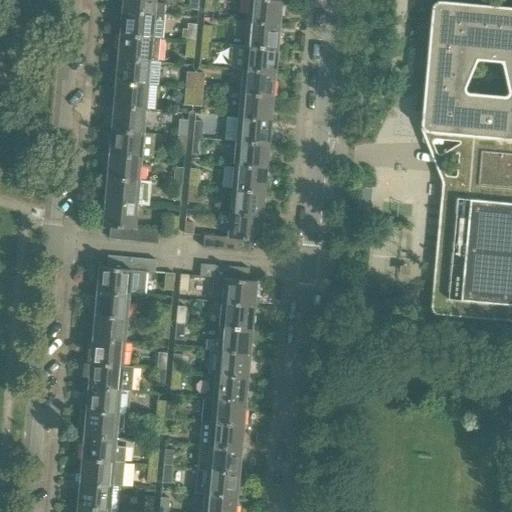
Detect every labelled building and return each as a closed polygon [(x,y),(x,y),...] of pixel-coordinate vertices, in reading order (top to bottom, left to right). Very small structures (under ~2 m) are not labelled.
[(121,2),(121,10),(163,14),(164,5),(154,4),(154,0),(123,0),(123,2),(121,2)] [(189,0),(188,10),(197,10),(198,0),(189,0)] [(213,0),(204,0),(203,10),(212,11),(213,0)] [(274,0),(248,0),(247,21),(280,24),(280,16),(279,16),(280,0),(274,0)] [(428,31),(425,63),(422,101),(421,112),(420,123),(420,125),(420,126),(421,127),(421,129),(422,130),(423,131),(425,132),(426,132),(428,132),(465,136),(461,182),(449,181),(447,181),(446,181),(444,182),(443,182),(442,183),(442,185),(441,186),(441,187),(434,264),(432,280),(432,287),(431,301),(430,302),(430,307),(430,308),(430,309),(431,311),(431,312),(432,313),(433,314),(435,314),(435,315),(436,315),(437,315),(442,315),(511,321),(511,7),(442,1),(439,1),(438,1),(436,2),(435,2),(433,3),(432,4),(431,5),(431,7),(430,8),(430,10),(429,20),(428,31)] [(121,19),(120,34),(159,38),(161,38),(163,14),(121,10),(120,19),(121,19)] [(245,35),(244,46),(276,48),(277,34),(279,34),(280,24),(247,21),(235,20),(234,34),(245,35)] [(181,40),(185,40),(194,41),(196,24),(186,24),(185,30),(182,29),(181,40)] [(202,25),(200,42),(210,43),(211,26),(202,25)] [(117,49),(116,58),(157,62),(159,38),(120,34),(118,50),(117,49)] [(194,41),(185,40),(183,57),(193,58),(194,41)] [(210,43),(200,42),(199,58),(208,59),(210,43)] [(244,46),(242,69),(275,72),(276,64),(275,64),(276,48),(244,46)] [(117,67),(115,83),(146,85),(157,86),(159,63),(157,62),(116,58),(115,67),(117,67)] [(242,69),(240,93),(272,96),(273,81),(275,82),(275,72),(242,69)] [(186,71),(185,88),(193,89),(195,72),(186,71)] [(195,72),(193,89),(202,90),(204,73),(195,72)] [(112,97),(111,105),(144,108),(146,85),(115,83),(114,97),(112,97)] [(184,105),(192,106),(193,89),(185,88),(184,105)] [(193,89),(192,106),(201,106),(202,90),(193,89)] [(240,93),(238,116),(271,119),(272,111),(271,111),(272,96),(240,93)] [(111,114),(110,129),(142,132),(144,108),(111,105),(110,114),(111,114)] [(238,116),(236,141),(268,144),(269,129),(270,129),(271,119),(238,116)] [(180,119),(178,136),(186,136),(188,120),(180,119)] [(194,120),(193,137),(201,138),(203,121),(194,120)] [(420,126),(420,125),(419,128),(420,129),(420,132),(438,177),(440,181),(441,187),(441,186),(442,185),(442,183),(443,182),(444,182),(446,181),(447,181),(449,181),(461,182),(465,136),(428,132),(426,132),(425,132),(423,131),(422,130),(421,129),(421,127),(420,126)] [(108,144),(107,153),(140,156),(140,157),(152,158),(154,133),(142,132),(110,129),(109,144),(108,144)] [(186,136),(178,136),(177,153),(185,153),(186,136)] [(201,138),(193,137),(191,154),(200,155),(201,138)] [(236,141),(234,164),(267,167),(268,159),(266,159),(268,144),(236,141)] [(107,162),(106,177),(138,180),(140,157),(140,156),(107,153),(106,162),(107,162)] [(234,164),(231,188),(263,191),(265,177),(266,177),(267,167),(234,164)] [(175,167),(174,184),(182,184),(184,168),(175,167)] [(190,168),(188,185),(197,186),(198,169),(190,168)] [(104,192),(103,201),(136,204),(138,180),(106,177),(105,192),(104,192)] [(182,184),(174,184),(172,200),(181,201),(182,184)] [(197,186),(188,185),(187,202),(195,202),(197,186)] [(359,187),(357,210),(369,211),(371,189),(368,188),(359,187)] [(231,188),(229,212),(262,215),(263,207),(262,207),(263,191),(231,188)] [(110,227),(133,229),(134,229),(136,204),(103,201),(102,210),(103,210),(102,226),(101,226),(101,227),(110,227)] [(229,212),(227,237),(227,238),(251,240),(259,241),(259,240),(260,225),(261,225),(262,215),(229,212)] [(171,216),(169,232),(178,233),(179,216),(171,216)] [(184,234),(192,235),(194,218),(185,217),(184,234)] [(109,240),(132,242),(133,229),(110,227),(109,240)] [(133,229),(132,242),(157,244),(158,231),(134,229),(133,229)] [(202,247),(226,250),(227,238),(227,237),(203,235),(202,247)] [(227,238),(226,250),(250,252),(251,240),(227,238)] [(108,256),(107,268),(130,270),(130,271),(131,258),(108,256)] [(156,260),(131,258),(130,271),(140,272),(154,273),(156,260)] [(199,277),(213,278),(223,279),(223,278),(224,266),(200,264),(199,277)] [(248,269),(224,266),(223,278),(247,281),(248,269)] [(96,283),(95,292),(128,295),(128,286),(138,287),(139,276),(140,275),(140,272),(130,271),(130,270),(107,268),(98,267),(98,268),(97,283),(96,283)] [(164,290),(172,290),(174,274),(165,273),(164,290)] [(180,275),(178,291),(187,292),(188,275),(180,275)] [(222,294),(221,303),(254,306),(255,297),(253,297),(255,283),(255,281),(247,281),(223,278),(223,279),(213,278),(211,293),(222,294)] [(95,300),(94,316),(125,319),(128,295),(95,292),(94,300),(95,300)] [(221,303),(219,327),(251,329),(252,315),(253,315),(254,306),(221,303)] [(162,305),(161,321),(169,322),(171,306),(162,305)] [(177,306),(175,323),(184,324),(186,307),(177,306)] [(91,331),(90,339),(123,342),(125,319),(94,316),(92,331),(91,331)] [(169,322),(161,321),(159,338),(168,339),(169,322)] [(184,324),(175,323),(174,340),(182,340),(184,324)] [(205,350),(216,351),(250,354),(250,345),(249,345),(251,329),(219,327),(217,341),(206,339),(205,350)] [(91,348),(89,364),(121,366),(123,342),(90,339),(90,348),(91,348)] [(216,351),(214,374),(246,377),(248,363),(249,363),(250,354),(216,351)] [(158,353),(157,370),(165,370),(167,354),(158,353)] [(173,354),(171,371),(180,372),(181,355),(173,354)] [(87,378),(86,387),(119,390),(130,391),(131,391),(133,367),(121,366),(89,364),(88,378),(87,378)] [(165,370),(157,370),(155,386),(164,387),(165,370)] [(180,372),(171,371),(170,388),(178,388),(180,372)] [(214,374),(212,398),(245,401),(246,393),(245,393),(246,377),(214,374)] [(85,412),(117,415),(127,416),(130,391),(119,390),(86,387),(85,396),(86,396),(85,412)] [(203,398),(201,422),(242,425),(243,410),(244,411),(245,401),(212,398),(203,398)] [(157,401),(155,418),(164,418),(165,402),(157,401)] [(165,402),(164,418),(172,419),(174,402),(165,402)] [(83,427),(82,435),(115,438),(117,415),(85,412),(84,427),(83,427)] [(154,434),(162,435),(164,418),(155,418),(154,434)] [(164,418),(162,435),(171,436),(172,419),(164,418)] [(242,425),(201,422),(199,445),(208,446),(241,448),(242,441),(241,440),(242,425)] [(82,444),(81,459),(123,463),(124,447),(114,446),(115,438),(82,435),(81,444),(82,444)] [(208,446),(206,470),(238,472),(239,458),(240,458),(241,448),(208,446)] [(149,448),(147,465),(156,466),(158,449),(149,448)] [(164,450),(162,466),(171,467),(172,450),(164,450)] [(78,474),(78,482),(121,486),(121,485),(123,463),(81,459),(79,474),(78,474)] [(156,466),(147,465),(146,481),(155,482),(156,466)] [(171,467),(162,466),(161,483),(169,483),(171,467)] [(194,493),(204,494),(237,497),(238,488),(236,488),(238,472),(206,470),(206,471),(196,470),(194,493)] [(78,492),(76,507),(115,510),(117,496),(120,496),(121,486),(78,482),(77,492),(78,492)] [(204,494),(201,511),(234,511),(235,506),(236,506),(237,497),(204,494)] [(145,496),(143,511),(152,511),(153,497),(145,496)] [(159,498),(158,511),(166,511),(168,499),(159,498)]
